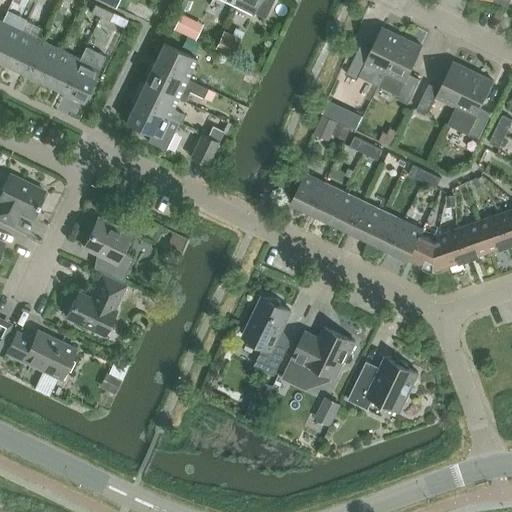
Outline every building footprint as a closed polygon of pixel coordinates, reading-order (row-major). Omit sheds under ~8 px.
[(134,0),(129,10),(147,19),(152,9),(134,0)] [(235,0),(233,6),(252,15),(253,13),(265,18),(273,0),(235,0)] [(104,9),(95,5),(91,12),(100,17),(104,9)] [(113,13),(104,9),(100,17),(109,21),(113,13)] [(181,14),(174,29),(181,33),(189,17),(181,14)] [(21,31),(2,21),(0,24),(0,60),(5,63),(21,31)] [(365,63),(385,73),(402,37),(382,27),(369,54),(358,49),(346,74),(357,79),(365,63)] [(25,73),(41,40),(21,31),(5,63),(25,73)] [(223,31),(216,48),(233,56),(241,39),(223,31)] [(200,43),(187,37),(183,47),(195,53),(200,43)] [(402,37),(385,73),(402,81),(394,97),(408,104),(420,79),(409,74),(423,46),(402,37)] [(60,49),(41,40),(25,73),(44,82),(60,49)] [(164,43),(154,62),(187,78),(197,59),(164,43)] [(79,59),(64,92),(84,101),(105,55),(86,46),(79,59)] [(60,49),(44,82),(64,92),(79,59),(60,49)] [(436,97),(456,107),(473,71),(453,61),(440,89),(429,83),(417,108),(428,114),(436,97)] [(154,62),(145,82),(178,98),(184,101),(189,91),(204,98),(208,88),(187,78),(154,62)] [(449,123),(468,133),(479,138),(491,113),(480,108),(494,81),(473,71),(456,107),(457,107),(449,123)] [(145,82),(135,102),(168,118),(178,123),(181,124),(185,115),(176,110),(174,105),(178,98),(145,82)] [(208,88),(204,98),(211,101),(216,92),(208,88)] [(166,150),(178,123),(168,118),(135,102),(126,122),(151,134),(148,141),(166,150)] [(343,110),(340,120),(352,123),(355,113),(343,110)] [(511,119),(503,114),(496,128),(506,134),(511,121),(511,119)] [(337,124),(324,118),(318,130),(331,136),(337,124)] [(350,128),(339,123),(335,133),(346,138),(350,128)] [(218,142),(223,131),(213,125),(207,136),(218,142)] [(496,128),(489,142),(499,148),(506,134),(496,128)] [(191,157),(207,165),(218,142),(207,136),(202,134),(191,157)] [(364,153),(369,143),(355,136),(350,146),(364,153)] [(378,160),(383,150),(369,143),(364,153),(378,160)] [(408,175),(423,181),(428,171),(414,164),(408,175)] [(437,188),(442,178),(428,171),(423,181),(437,188)] [(291,202),(311,212),(325,182),(306,173),(291,202)] [(20,212),(31,218),(44,191),(9,174),(2,189),(0,188),(0,219),(13,225),(20,212)] [(311,212),(331,221),(345,192),(325,182),(311,212)] [(493,196),(500,202),(506,195),(499,189),(493,196)] [(331,221),(350,231),(365,201),(345,192),(331,221)] [(455,196),(447,196),(447,206),(456,206),(455,196)] [(350,231),(370,240),(384,211),(365,201),(350,231)] [(511,244),(511,243),(511,209),(500,214),(511,244)] [(370,240),(390,250),(404,220),(384,211),(370,240)] [(490,252),(511,244),(500,214),(479,221),(490,252)] [(97,269),(122,281),(134,258),(122,252),(130,233),(98,218),(84,247),(103,256),(97,269)] [(390,250),(409,259),(421,235),(424,230),(404,220),(390,250)] [(469,259),(490,252),(479,221),(459,228),(469,259)] [(449,266),(469,259),(459,228),(438,235),(440,241),(449,266)] [(188,238),(174,232),(170,240),(172,248),(181,252),(188,238)] [(431,272),(449,266),(440,241),(436,242),(421,235),(409,259),(423,266),(424,268),(431,272)] [(116,310),(114,309),(126,286),(102,274),(90,297),(78,291),(66,317),(104,335),(116,310)] [(291,342),(279,337),(291,311),(262,297),(243,336),(264,346),(255,365),(275,375),(291,342)] [(0,342),(9,325),(8,324),(7,326),(0,322),(0,342)] [(329,379),(331,374),(336,377),(344,361),(346,362),(350,362),(352,360),(352,356),(350,354),(356,342),(325,327),(320,337),(305,330),(283,376),(306,387),(329,379)] [(7,353),(61,379),(76,348),(38,330),(33,339),(17,331),(7,353)] [(365,364),(348,399),(368,409),(373,398),(400,411),(418,372),(386,357),(379,371),(365,364)] [(110,374),(103,389),(114,394),(121,380),(110,374)] [(263,381),(258,391),(268,397),(273,387),(263,381)] [(322,393),(311,414),(326,421),(337,400),(322,393)]
